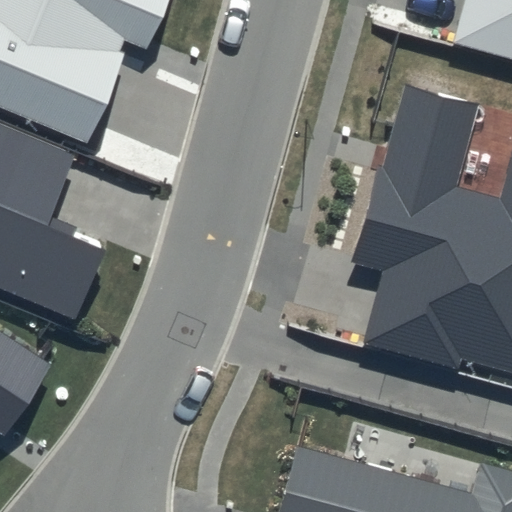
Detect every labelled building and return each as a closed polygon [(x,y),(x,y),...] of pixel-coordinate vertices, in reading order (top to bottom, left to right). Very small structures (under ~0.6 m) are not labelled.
[(167,0),(0,0),(0,109),(86,145),(129,40),(148,48),(167,0)] [(511,0),(465,0),(454,42),(511,58),(511,0)] [(511,152),(499,200),(455,188),(478,104),(404,84),(352,261),(385,271),(363,343),(457,369),(461,357),(511,371),(511,152)] [(78,153),(0,121),(0,290),(78,322),(108,248),(49,224),(78,153)] [(53,364),(0,330),(0,435),(5,439),(53,364)] [(469,495),(296,448),(279,511),(511,511),(511,471),(478,462),(469,495)]
